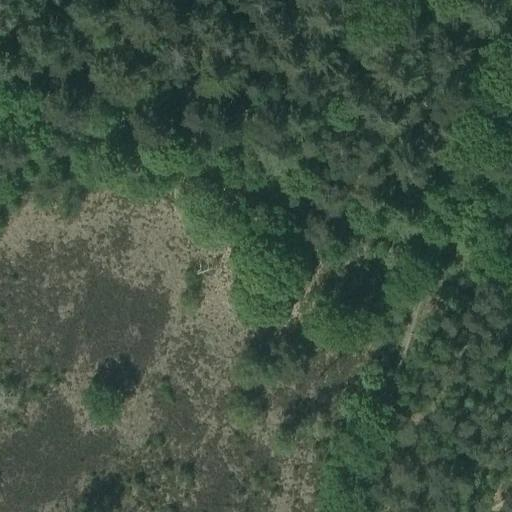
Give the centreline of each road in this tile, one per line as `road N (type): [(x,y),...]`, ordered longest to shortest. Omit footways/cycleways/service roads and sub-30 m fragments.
road 1 (track): [(443,241),(406,239),(0,101)]
road 2 (track): [(511,75),(436,261)]
